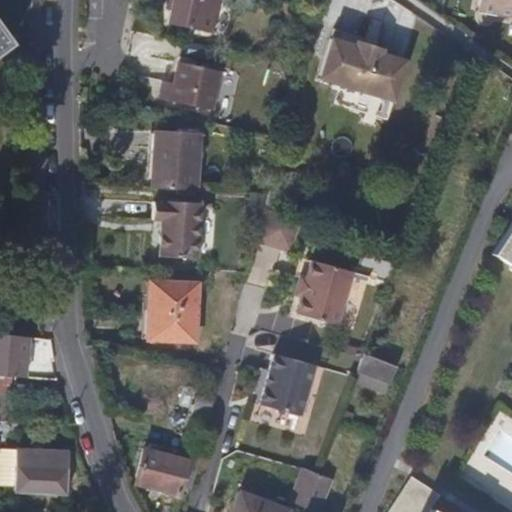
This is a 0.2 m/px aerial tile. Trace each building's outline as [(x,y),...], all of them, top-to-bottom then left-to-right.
[(167,0),(167,4),(171,5),(166,24),(208,33),(214,3),(215,3),(215,0),(214,0),(167,0)] [(511,0),(482,0),(481,9),(511,15),(511,0)] [(0,54),(8,48),(0,36),(0,54)] [(355,43),(353,48),(329,40),(317,81),(391,104),(404,63),(379,55),(381,51),(355,43)] [(210,111),(218,73),(180,64),(171,102),(210,111)] [(492,138),(502,113),(468,99),(458,124),(492,138)] [(149,191),(152,133),(146,132),(142,190),(149,191)] [(196,135),(152,133),(149,191),(193,193),(196,135)] [(265,187),(270,170),(259,167),(254,184),(265,187)] [(190,205),(145,204),(144,223),(153,223),(151,258),(188,259),(190,205)] [(289,251),(300,218),(262,205),(251,239),(289,251)] [(511,222),(490,257),(511,271),(511,222)] [(333,328),(350,275),(308,262),(303,279),(297,298),(291,315),(333,328)] [(303,279),(296,277),(290,295),(297,298),(303,279)] [(185,287),(140,285),(140,311),(139,337),(184,339),(185,287)] [(34,318),(35,303),(18,302),(17,318),(34,318)] [(0,378),(21,381),(25,340),(0,336),(0,378)] [(313,369),(272,356),(257,406),(297,419),(313,369)] [(386,386),(393,368),(361,356),(360,361),(355,374),(380,384),(386,386)] [(380,384),(355,374),(350,387),(375,398),(380,384)] [(204,429),(209,409),(192,405),(185,429),(205,435),(206,433),(204,429)] [(62,497),(64,455),(13,452),(13,494),(62,497)] [(177,498),(180,489),(186,465),(142,452),(134,485),(177,498)] [(186,465),(180,489),(190,492),(196,468),(186,465)] [(316,478),(301,473),(288,506),(303,511),(303,510),(309,497),(316,478)] [(316,478),(309,497),(321,501),(328,482),(316,477),(316,478)] [(431,511),(441,497),(412,479),(390,511),(431,511)] [(286,511),(287,510),(237,492),(229,511),(286,511)] [(307,511),(316,511),(321,501),(309,497),(303,510),(307,511)]
